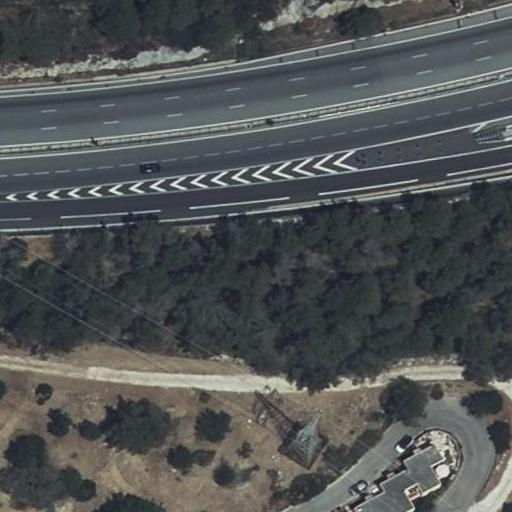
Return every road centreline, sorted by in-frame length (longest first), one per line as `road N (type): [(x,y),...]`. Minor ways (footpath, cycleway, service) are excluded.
road 1 (motorway): [(0,175),(309,140),(511,98)]
road 2 (motorway): [(511,43),(372,73),(0,119)]
road 3 (motorway): [(0,208),(218,196),(511,154)]
road 4 (track): [(0,361),(219,382),(316,381),(462,364),(511,374)]
road 5 (residential): [(453,511),(474,472),(472,435),(457,411),(421,411),(352,480),(294,511)]
